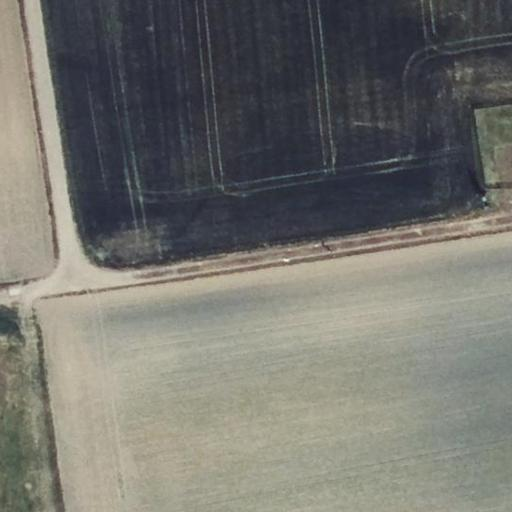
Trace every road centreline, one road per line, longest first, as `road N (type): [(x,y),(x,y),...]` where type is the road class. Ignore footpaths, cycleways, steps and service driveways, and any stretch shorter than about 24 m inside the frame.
road 1 (track): [(511,217),(0,299)]
road 2 (track): [(34,0),(75,286)]
